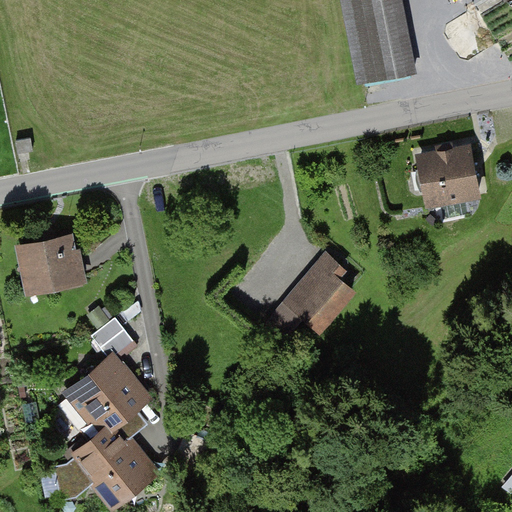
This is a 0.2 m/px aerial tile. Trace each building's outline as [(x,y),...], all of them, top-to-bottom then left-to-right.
[(421,74),(406,0),(344,0),(361,86),(421,74)] [(478,145),(419,156),(429,206),(488,195),(478,145)] [(80,238),(18,246),(24,297),(87,288),(80,238)] [(284,301),(327,333),(360,290),(318,257),(284,301)] [(113,351),(136,336),(121,313),(98,328),(113,351)] [(154,399),(118,352),(67,390),(102,438),(154,399)] [(123,423),(78,456),(118,509),(162,476),(123,423)]
